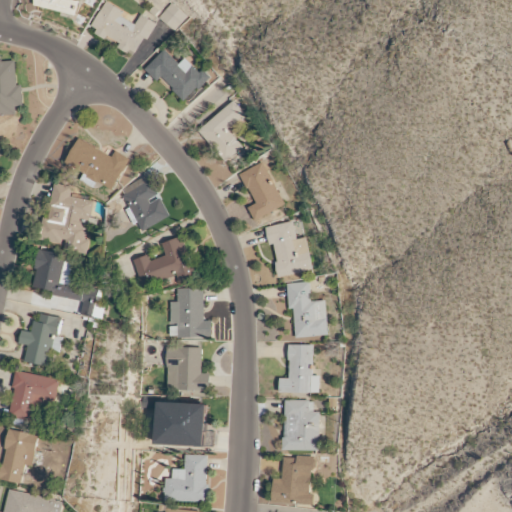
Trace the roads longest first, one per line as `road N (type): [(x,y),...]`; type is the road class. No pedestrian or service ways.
road 1 (residential): [(0,28),(92,73),(163,138),(230,247),(245,348),(238,511)]
road 2 (residential): [(0,281),(23,184),(47,134),(92,73)]
